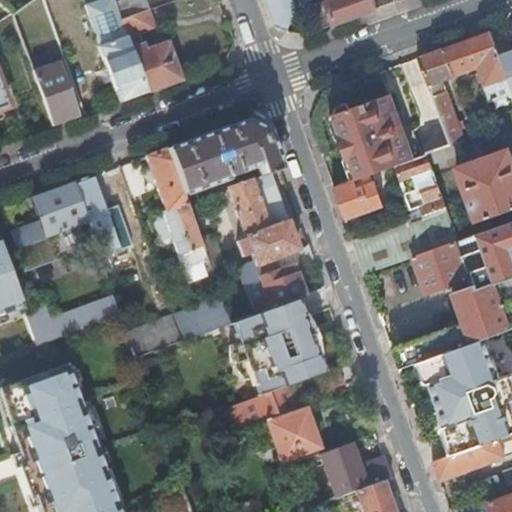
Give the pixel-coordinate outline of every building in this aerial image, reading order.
[(112,3),(111,0),(32,0),(10,16),(50,126),(78,116),(61,70),(59,62),(77,55),(97,48),(117,102),(145,92),(119,20),(112,3)] [(143,0),(120,0),(112,3),(119,20),(145,11),(147,10),(143,0)] [(266,0),(275,25),(286,31),(292,16),(295,3),(293,0),(266,0)] [(316,30),(334,24),(326,1),(325,0),(308,6),(316,30)] [(334,24),(375,9),(372,0),(329,0),(326,1),(334,24)] [(145,11),(119,20),(145,92),(179,79),(166,43),(144,51),(142,45),(140,45),(135,34),(152,28),(145,11)] [(489,101),(511,93),(498,55),(489,31),(418,57),(429,85),(477,68),(489,101)] [(511,49),(511,50),(498,55),(511,93),(511,94),(511,49)] [(59,62),(61,70),(80,63),(77,55),(59,62)] [(0,64),(0,86),(1,89),(9,86),(1,64),(0,64)] [(446,92),(433,97),(450,145),(453,144),(464,140),(446,92)] [(355,181),(395,166),(406,161),(383,96),(333,114),(328,126),(331,136),(329,138),(338,164),(341,165),(348,183),(355,181)] [(248,252),(252,261),(253,266),(297,250),(269,174),(279,170),(265,131),(242,120),(212,131),(165,148),(182,196),(225,180),(224,178),(256,166),(260,176),(250,179),(249,178),(225,187),(243,239),(238,240),(243,254),(248,252)] [(428,154),(432,164),(452,157),(450,151),(455,149),(453,144),(450,145),(428,154)] [(193,281),(211,275),(189,213),(182,196),(165,148),(144,156),(162,209),(160,210),(162,216),(172,243),(180,267),(182,266),(186,277),(191,275),(193,281)] [(511,208),(511,163),(507,150),(457,168),(476,222),(511,208)] [(423,216),(446,207),(447,206),(432,164),(428,154),(406,161),(395,166),(408,201),(412,210),(420,207),(421,211),(423,216)] [(93,179),(92,175),(71,182),(93,242),(93,244),(107,239),(103,226),(109,224),(99,194),(93,179)] [(101,177),(93,179),(99,194),(106,192),(101,177)] [(348,183),(334,188),(346,221),(384,207),(375,180),(357,187),(355,181),(348,183)] [(93,242),(71,182),(30,198),(44,237),(49,235),(54,246),(76,238),(72,227),(80,224),(87,244),(93,242)] [(414,257),(458,240),(446,207),(423,216),(425,221),(412,225),(410,221),(354,241),(366,274),(414,257)] [(189,213),(211,275),(221,272),(212,248),(214,248),(200,209),(189,213)] [(168,244),(172,243),(162,216),(157,217),(155,222),(162,242),(168,244)] [(511,220),(458,240),(414,257),(426,292),(467,277),(471,288),(454,295),(463,320),(391,346),(399,368),(427,358),(484,337),(493,334),(511,326),(511,220)] [(249,302),(253,314),(294,299),(303,296),(295,276),(301,274),(298,265),(311,260),(306,246),(297,250),(253,266),(252,261),(236,267),(242,285),(258,279),(264,296),(249,302)] [(18,302),(0,251),(0,315),(8,312),(6,306),(18,302)] [(33,347),(119,315),(112,295),(47,320),(43,308),(23,316),(33,345),(33,347)] [(181,340),(228,323),(218,297),(172,314),(181,340)] [(426,326),(423,309),(440,305),(439,297),(404,304),(409,329),(426,326)] [(253,314),(232,322),(238,339),(234,341),(248,378),(252,377),(258,394),(282,386),(321,371),(294,299),(253,314)] [(8,312),(20,308),(18,302),(6,306),(8,312)] [(134,357),(181,340),(172,314),(125,331),(134,357)] [(484,337),(427,358),(432,374),(431,382),(448,429),(455,435),(461,453),(511,434),(511,433),(511,401),(511,400),(511,374),(500,379),(484,337)] [(7,428),(17,454),(36,508),(37,511),(115,511),(63,368),(1,391),(13,425),(7,428)] [(345,385),(338,368),(315,376),(320,393),(345,385)] [(282,386),(258,394),(227,406),(236,432),(264,422),(278,461),(316,447),(302,408),(292,411),(282,386)] [(511,436),(511,434),(461,453),(434,463),(440,481),(511,455),(511,436)] [(390,477),(382,453),(374,456),(375,460),(333,475),(332,471),(325,473),(334,498),(354,490),(380,481),(381,480),(390,477)] [(36,508),(17,454),(9,457),(28,511),(36,508)] [(511,481),(511,467),(501,471),(506,484),(511,481)] [(391,511),(380,481),(354,490),(361,511),(391,511)] [(511,511),(511,495),(488,504),(491,511),(511,511)] [(284,505),(286,511),(294,511),(308,507),(305,498),(284,505)] [(328,511),(325,501),(309,507),(311,511),(328,511)]
